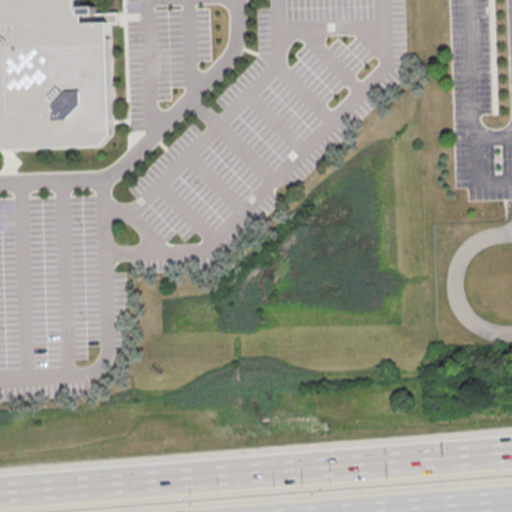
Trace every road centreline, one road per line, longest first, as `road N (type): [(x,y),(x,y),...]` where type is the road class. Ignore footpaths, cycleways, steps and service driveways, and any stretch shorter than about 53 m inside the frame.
road 1 (motorway): [(511,452),(0,492)]
road 2 (motorway): [(365,511),(511,500)]
